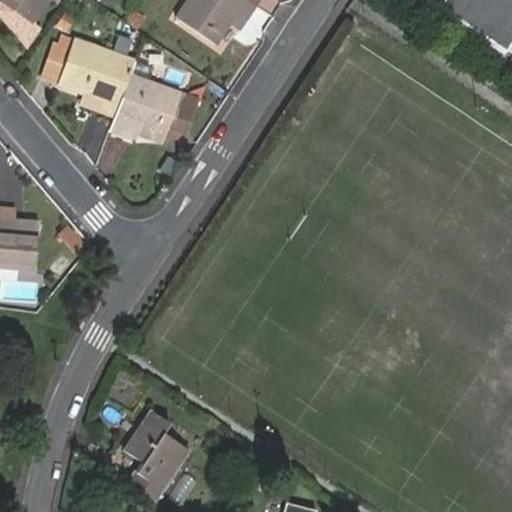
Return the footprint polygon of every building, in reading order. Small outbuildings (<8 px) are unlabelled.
[(46,0),(0,0),(0,3),(29,25),(46,0)] [(256,5),(248,0),(189,0),(177,18),(217,43),(229,25),(239,30),(256,5)] [(511,0),(439,0),(436,5),(503,52),(509,46),(511,47),(511,55),(510,58),(511,58),(511,0)] [(260,36),(271,15),(256,7),(245,27),(260,36)] [(59,84),(73,41),(60,37),(57,47),(53,45),(42,79),(59,84)] [(114,117),(134,62),(73,41),(59,84),(58,87),(100,102),(98,110),(114,117)] [(154,69),(134,62),(114,117),(108,132),(133,141),(138,126),(165,135),(169,121),(187,127),(197,100),(149,81),(154,69)] [(192,77),(187,91),(195,94),(201,80),(192,77)] [(165,135),(138,126),(133,141),(143,145),(146,137),(162,143),(165,135)] [(0,265),(34,269),(36,223),(0,219),(1,209),(0,208),(0,265)] [(63,226),(56,241),(84,255),(91,241),(63,226)] [(127,486),(153,504),(186,452),(162,435),(167,426),(149,414),(123,452),(141,464),(127,486)]
